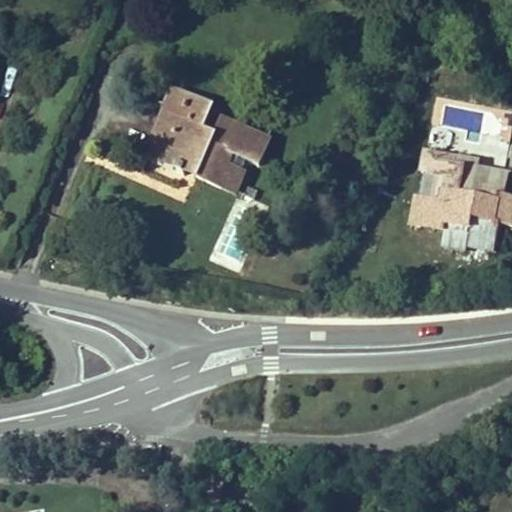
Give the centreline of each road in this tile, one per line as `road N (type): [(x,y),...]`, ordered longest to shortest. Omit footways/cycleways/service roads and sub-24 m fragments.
road 1 (tertiary): [(161,396),(239,368),(511,349)]
road 2 (tertiary): [(511,319),(220,343)]
road 3 (tertiary): [(0,428),(65,423),(161,396)]
road 4 (tertiary): [(139,319),(0,286)]
